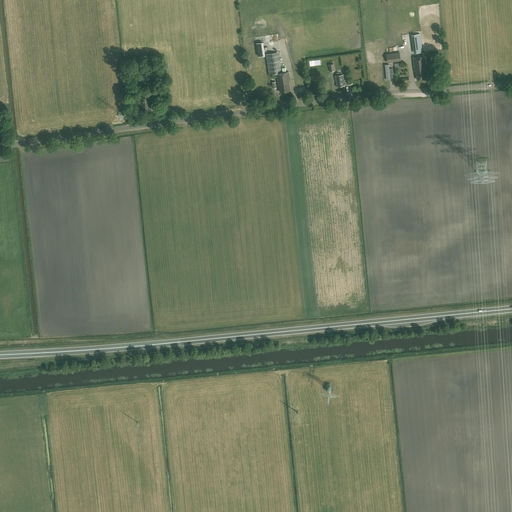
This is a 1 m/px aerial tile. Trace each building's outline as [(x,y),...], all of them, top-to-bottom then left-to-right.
[(280,92),(290,90),(289,80),(290,80),(289,71),(281,72),(279,52),(266,54),(269,74),(276,73),(278,85),(279,85),(280,92)] [(399,52),(386,54),(387,61),(400,59),(399,52)] [(425,76),(426,75),(424,55),(412,57),(414,68),(415,67),(416,79),(425,77),(425,76)] [(389,64),(385,64),(386,79),(390,79),(390,78),(393,78),(392,68),(389,68),(389,64)] [(336,86),(345,85),(343,74),(334,75),(336,86)] [(142,112),(151,111),(149,96),(140,97),(141,109),(142,109),(142,112)]
